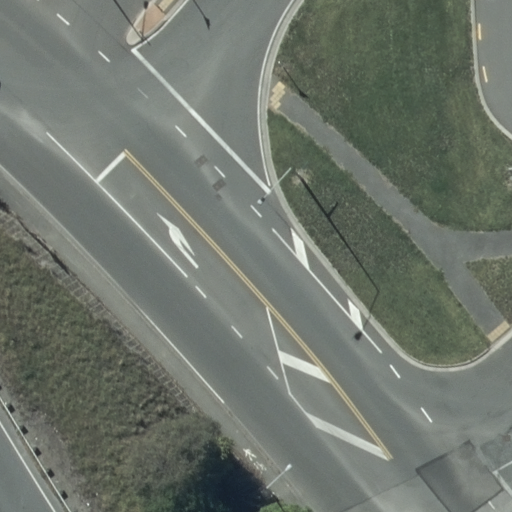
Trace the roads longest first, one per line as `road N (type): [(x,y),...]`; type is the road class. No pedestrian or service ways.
road 1 (tertiary): [(106,160),(262,326),(410,511)]
road 2 (residential): [(248,0),(176,93),(106,160)]
road 3 (tertiary): [(54,112),(73,23),(94,0)]
